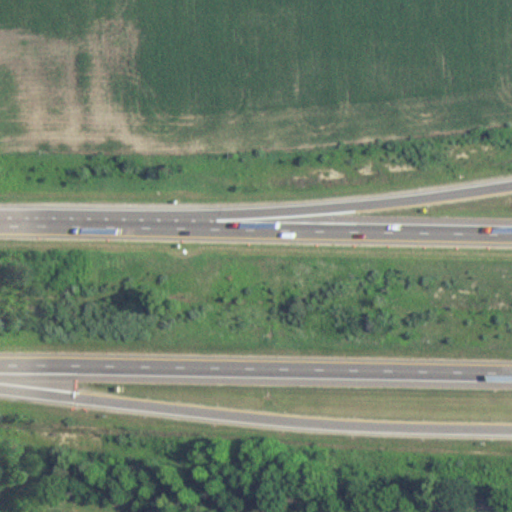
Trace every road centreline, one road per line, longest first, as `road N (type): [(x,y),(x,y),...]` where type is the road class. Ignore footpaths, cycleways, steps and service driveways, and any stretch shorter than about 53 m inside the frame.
road 1 (motorway): [(0,383),(351,425),(511,428)]
road 2 (motorway): [(511,226),(0,214)]
road 3 (motorway): [(0,365),(511,374)]
road 4 (motorway): [(511,182),(355,207),(206,214)]
